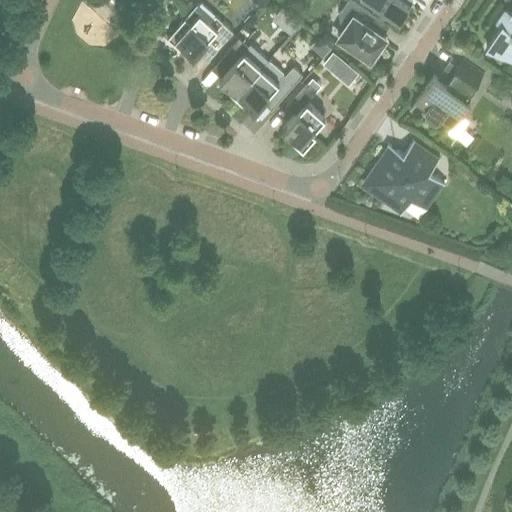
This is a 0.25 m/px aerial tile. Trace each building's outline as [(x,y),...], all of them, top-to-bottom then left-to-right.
[(358,55),(360,52),(370,59),(372,55),(374,56),(381,46),(379,45),(385,36),(366,23),(373,13),(353,0),(346,0),(338,13),(340,22),(345,26),(338,36),(340,38),(338,41),(358,55)] [(374,0),(399,17),(410,0),(374,0)] [(185,17),(166,37),(180,49),(183,45),(193,54),(195,52),(203,59),(208,58),(216,49),(233,31),(222,21),(202,3),(197,2),(185,17)] [(496,22),(501,27),(486,48),(511,60),(511,10),(511,13),(505,10),(496,22)] [(233,97),(267,59),(250,43),(248,45),(239,37),(223,55),(232,63),(219,77),(228,85),(225,89),(233,97)] [(328,52),(349,80),(360,72),(339,44),(328,52)] [(292,85),(283,77),(285,74),(267,59),(233,97),(242,104),(245,101),(254,109),(267,95),(276,103),(292,85)] [(443,81),(434,75),(415,101),(426,108),(425,110),(426,114),(428,117),(431,119),(434,120),(438,119),(439,117),(451,126),(470,100),(467,98),(483,74),(462,60),(451,76),(447,76),(443,81)] [(286,105),(295,113),(282,127),(292,137),(289,140),(302,152),(315,137),(310,133),(325,117),(307,101),(317,90),(307,81),(286,105)] [(403,153),(397,149),(388,143),(360,184),(401,212),(411,198),(426,208),(445,182),(429,171),(440,156),(413,138),(403,153)]
